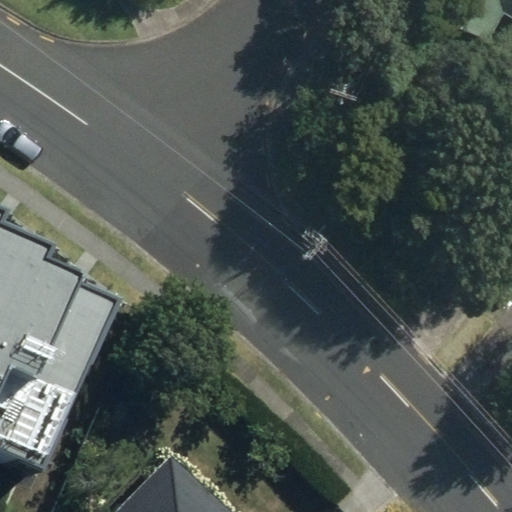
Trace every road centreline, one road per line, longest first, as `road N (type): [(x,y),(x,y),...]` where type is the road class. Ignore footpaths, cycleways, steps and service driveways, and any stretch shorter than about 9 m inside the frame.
road 1 (residential): [(182,196),(460,459),(500,511)]
road 2 (residential): [(293,0),(182,196)]
road 3 (residential): [(0,76),(182,196)]
